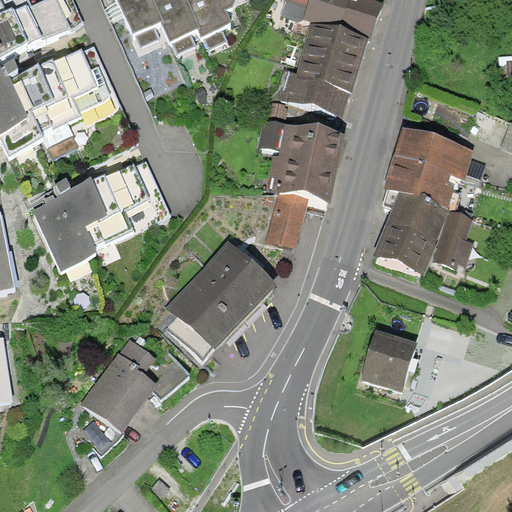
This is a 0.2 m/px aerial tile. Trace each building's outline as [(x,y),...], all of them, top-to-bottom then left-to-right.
[(0,67),(77,33),(62,0),(6,0),(0,3),(0,67)] [(112,0),(141,63),(162,54),(153,33),(161,29),(147,0),(112,0)] [(147,0),(161,29),(178,67),(200,57),(190,35),(196,33),(181,0),(147,0)] [(181,0),(196,33),(202,47),(207,58),(225,50),(220,37),(229,33),(222,17),(234,12),(228,0),(181,0)] [(376,4),(377,0),(311,0),(304,22),(313,25),(369,44),(383,6),(376,4)] [(344,119),(369,44),(313,25),(296,75),(290,74),(281,98),(344,119)] [(94,92),(77,57),(0,92),(0,144),(5,156),(78,122),(70,103),(94,92)] [(331,203),(346,139),(264,120),(257,150),(271,153),(263,190),(277,194),(265,243),(298,251),(304,224),(321,228),(327,203),(331,203)] [(396,160),(395,164),(453,182),(466,184),(475,154),(404,132),(396,160)] [(399,202),(456,214),(461,198),(450,195),(453,182),(395,164),(387,199),(399,202)] [(145,202),(129,167),(33,212),(61,271),(99,253),(104,262),(122,254),(115,238),(132,229),(124,212),(145,202)] [(456,214),(399,202),(391,222),(376,261),(425,278),(431,265),(433,259),(458,269),(459,265),(465,268),(475,244),(466,239),(473,221),(456,214)] [(0,295),(20,292),(6,214),(0,215),(0,295)] [(205,361),(275,285),(231,244),(173,307),(181,315),(169,328),(205,361)] [(358,379),(403,394),(419,348),(374,333),(358,379)] [(0,340),(0,404),(10,403),(1,341),(0,340)] [(130,342),(81,403),(123,437),(155,397),(161,401),(192,377),(154,345),(146,355),(130,342)]
